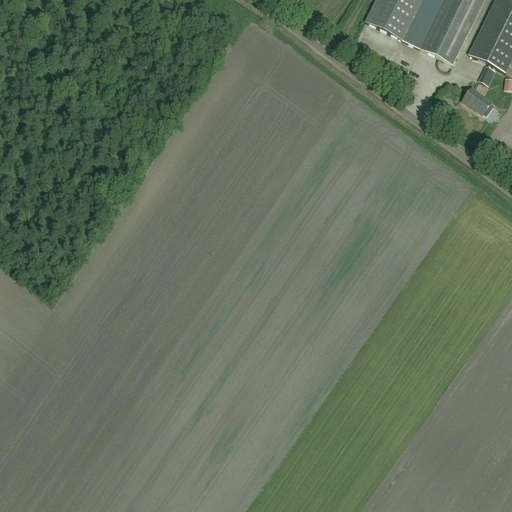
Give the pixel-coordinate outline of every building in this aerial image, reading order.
[(377,0),(365,25),(402,43),(422,0),(377,0)] [(422,0),(402,43),(420,52),(445,0),(422,0)] [(445,0),(420,52),(452,68),(485,0),(445,0)] [(511,0),(497,0),(468,59),(505,77),(511,62),(511,0)] [(488,95),(493,89),(487,84),(482,91),(488,95)] [(482,119),(491,106),(472,91),(462,105),(472,112),(482,119)]
